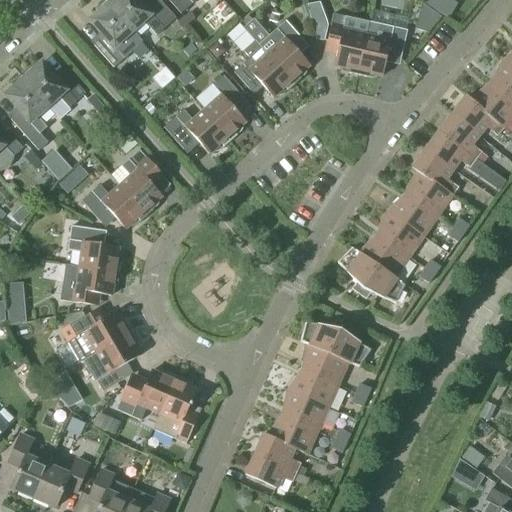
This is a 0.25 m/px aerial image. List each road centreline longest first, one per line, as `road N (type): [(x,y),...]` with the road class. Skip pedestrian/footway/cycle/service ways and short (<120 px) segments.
road 1 (residential): [(255,379),(184,344),(172,326),(164,291),(172,251),(318,107),(409,115)]
road 2 (residential): [(255,379),(341,213),(409,115)]
road 3 (residential): [(409,115),(502,0)]
road 4 (residential): [(194,511),(255,379)]
